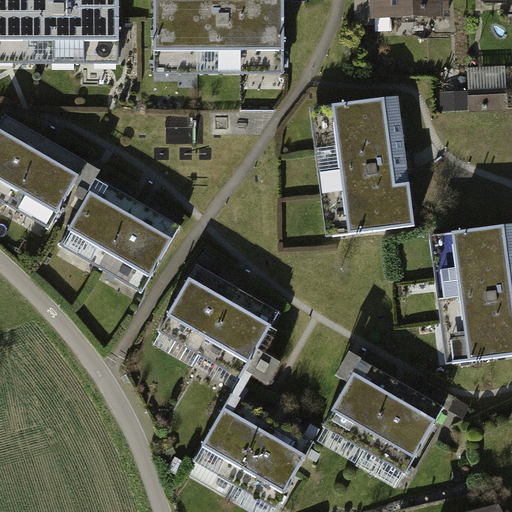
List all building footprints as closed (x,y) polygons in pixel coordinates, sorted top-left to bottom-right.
[(119,0),(0,0),(0,54),(120,55),(119,0)] [(284,0),(156,0),(156,62),(284,62),(284,0)] [(439,0),(371,0),(372,19),(440,17),(439,0)] [(458,110),(509,107),(508,88),(457,91),(458,110)] [(397,105),(313,117),(331,238),(415,226),(397,105)] [(77,178),(0,133),(0,179),(57,212),(77,178)] [(175,243),(89,195),(69,231),(154,279),(175,243)] [(511,231),(433,242),(450,365),(511,356),(511,231)] [(274,327),(196,283),(176,320),(254,367),(274,327)] [(434,417),(354,373),(331,414),(411,458),(434,417)] [(307,460),(222,416),(201,455),(286,499),(307,460)] [(201,457),(191,475),(256,511),(274,511),(280,502),(201,457)]
